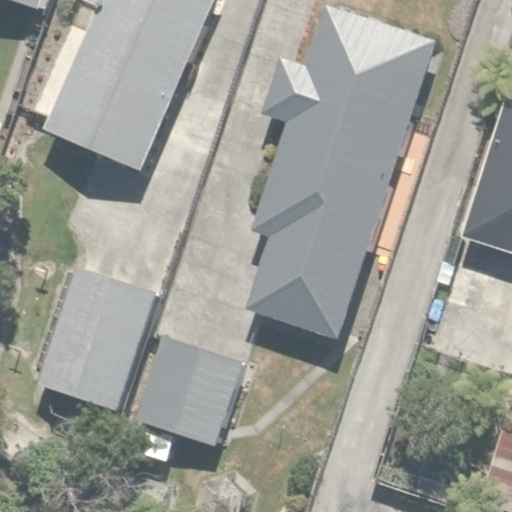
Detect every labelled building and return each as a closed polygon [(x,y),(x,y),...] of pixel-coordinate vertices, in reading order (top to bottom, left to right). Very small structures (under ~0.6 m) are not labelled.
[(56,0),(0,0),(0,6),(51,20),(56,0)] [(240,0),(99,0),(47,142),(171,188),(240,0)] [(447,46),(340,13),(322,72),(296,64),(276,127),(296,133),(263,243),(283,249),(262,318),(354,347),(447,46)] [(511,116),(476,248),(511,257),(511,116)] [(171,299),(81,268),(39,392),(129,423),(171,299)] [(247,376),(170,351),(144,429),(148,431),(139,461),(175,473),(187,438),(222,450),(247,376)] [(511,511),(511,447),(496,511),(500,511),(511,511)]
